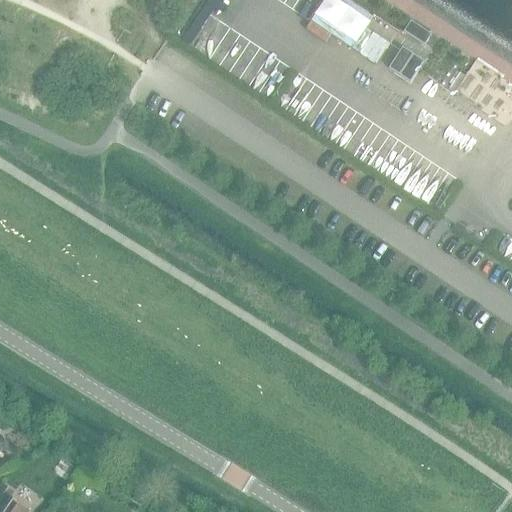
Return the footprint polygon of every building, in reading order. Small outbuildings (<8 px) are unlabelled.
[(389,29),(372,18),(379,7),(367,0),(320,0),(314,10),(375,50),(389,29)] [(395,43),(421,63),(433,46),(408,26),(395,43)] [(227,55),(240,62),(248,47),(236,40),(227,55)] [(420,110),(436,113),(438,100),(422,98),(420,110)] [(426,153),(420,163),(448,178),(454,168),(426,153)] [(416,186),(424,173),(399,156),(391,169),(416,186)] [(419,187),(438,198),(447,183),(428,172),(419,187)] [(0,511),(24,511),(8,500),(13,494),(2,487),(0,489),(0,511)]
